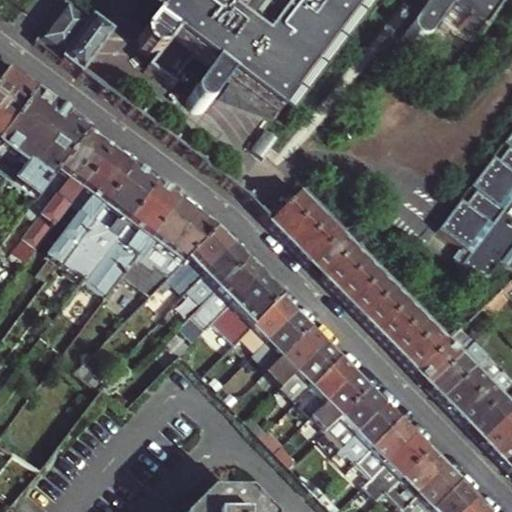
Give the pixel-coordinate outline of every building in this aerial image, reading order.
[(270,125),(270,126),(363,0),(416,0),(425,6),(413,24),(408,33),(409,38),(411,42),(416,45),(418,45),(423,45),(427,43),(443,19),(474,41),(503,0),(168,0),(134,45),(136,56),(146,63),(152,62),(144,73),(167,91),(188,63),(206,76),(188,99),(186,104),(186,109),(188,111),(192,116),(197,116),(203,115),(222,89),(225,91),(223,95),(242,109),(245,106),(270,125)] [(76,81),(107,39),(62,5),(45,28),(31,46),(76,81)] [(0,79),(0,140),(30,101),(0,79)] [(242,109),(223,95),(212,109),(266,130),(270,125),(245,106),(242,109)] [(0,182),(32,206),(43,192),(82,141),(30,101),(0,140),(0,182)] [(495,273),(511,280),(511,128),(498,148),(503,152),(493,165),(488,161),(466,191),(471,195),(461,208),(456,205),(434,235),(459,253),(448,268),(479,290),(495,273)] [(34,253),(66,209),(105,158),(82,141),(43,192),(53,199),(21,243),(12,255),(25,265),(34,253)] [(47,263),(57,270),(129,176),(105,158),(66,209),(76,216),(44,260),(47,263)] [(56,272),(77,288),(150,192),(129,176),(57,270),(56,272)] [(100,305),(119,280),(174,210),(150,192),(77,288),(100,305)] [(308,213),(312,210),(298,195),(294,200),(308,213)] [(264,229),(278,244),(308,213),(294,200),(264,229)] [(146,300),(156,290),(210,237),(174,210),(119,280),(146,300)] [(322,228),(326,224),(312,210),(308,213),(322,228)] [(278,244),(291,257),(322,228),(308,213),(278,244)] [(335,241),(339,237),(326,224),(322,228),(335,241)] [(291,257),(305,271),(335,241),(322,228),(291,257)] [(335,241),(348,254),(350,252),(358,243),(356,240),(355,238),(353,237),(352,236),(350,235),(347,235),(345,235),(343,236),(339,237),(335,241)] [(164,288),(177,302),(226,254),(210,237),(156,290),(159,294),(164,288)] [(348,254),(335,241),(305,271),(317,284),(348,254)] [(361,268),(365,264),(352,250),(350,252),(348,254),(361,268)] [(170,319),(180,328),(241,269),(226,254),(177,302),(159,321),(163,325),(170,319)] [(317,284),(331,298),(361,268),(348,254),(317,284)] [(35,280),(44,287),(56,272),(57,270),(47,263),(35,280)] [(375,281),(379,277),(365,264),(361,268),(375,281)] [(331,298),(344,311),(375,281),(361,268),(331,298)] [(186,349),(209,327),(254,282),(241,269),(180,328),(173,335),(186,349)] [(388,295),(392,291),(379,277),(375,281),(388,295)] [(344,311),(357,325),(388,295),(375,281),(344,311)] [(231,350),(237,344),(277,305),(254,282),(209,327),(231,350)] [(401,309),(406,304),(392,291),(388,295),(401,309)] [(357,325),(371,338),(401,309),(388,295),(357,325)] [(414,322),(419,317),(406,304),(401,309),(414,322)] [(252,359),(262,349),(291,320),(277,305),(237,344),(252,359)] [(371,338),(384,352),(414,322),(401,309),(371,338)] [(427,335),(432,331),(419,317),(414,322),(427,335)] [(262,349),(276,364),(306,335),(291,320),(262,349)] [(384,352),(397,365),(427,335),(414,322),(384,352)] [(444,347),(446,345),(432,331),(427,335),(442,350),(444,347)] [(262,377),(278,393),(321,351),(306,335),(276,364),(262,377)] [(397,365),(411,379),(442,350),(427,335),(397,365)] [(411,379),(424,393),(456,361),(444,347),(442,350),(411,379)] [(437,406),(470,375),(483,362),(470,348),(462,355),(456,361),(424,393),(437,406)] [(292,408),(306,395),(335,366),(321,351),(278,393),(292,408)] [(88,392),(102,378),(83,362),(69,376),(88,392)] [(437,406),(451,420),(483,388),(496,376),(483,362),(470,375),(437,406)] [(307,423),(314,416),(350,381),(335,366),(306,395),(313,403),(300,415),(307,423)] [(506,393),(510,389),(496,376),(483,388),(451,420),(464,433),(496,402),(493,398),(502,389),(506,393)] [(102,404),(116,390),(102,378),(88,392),(94,397),(102,404)] [(321,438),(329,431),(365,396),(350,381),(314,416),(307,423),(301,429),(305,433),(311,427),(321,438)] [(321,438),(337,454),(380,412),(365,396),(329,431),(321,438)] [(511,400),(503,409),(496,402),(464,433),(478,447),(509,416),(511,413),(511,400)] [(341,458),(350,468),(394,425),(380,412),(337,454),(341,458)] [(478,447),(491,460),(511,438),(511,413),(509,416),(478,447)] [(366,485),(381,471),(410,442),(394,425),(350,468),(366,485)] [(511,438),(491,460),(505,474),(511,467),(511,438)] [(389,493),(396,486),(425,458),(410,442),(381,471),(366,485),(358,492),(373,507),(381,500),(389,493)] [(381,500),(393,511),(399,511),(440,473),(425,458),(396,486),(389,493),(381,500)] [(431,511),(455,489),(440,473),(399,511),(431,511)] [(463,511),(471,505),(455,489),(431,511),(463,511)] [(212,496),(210,497),(209,497),(207,499),(205,500),(205,505),(220,505),(233,505),(233,501),(231,499),(229,498),(227,497),(224,495),(222,495),(219,495),(215,495),(212,496)] [(250,511),(240,501),(233,501),(233,505),(220,505),(205,505),(205,500),(199,501),(186,511),(250,511)]
